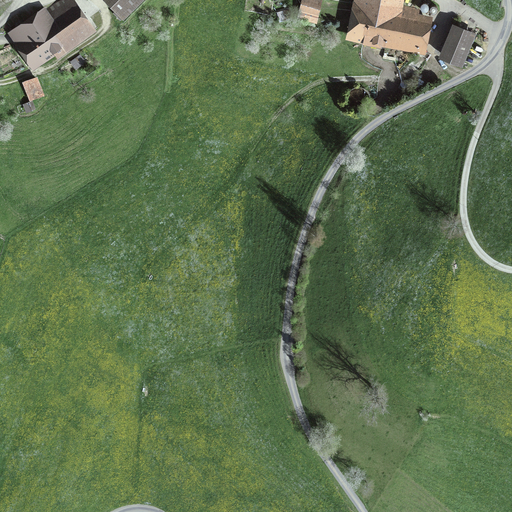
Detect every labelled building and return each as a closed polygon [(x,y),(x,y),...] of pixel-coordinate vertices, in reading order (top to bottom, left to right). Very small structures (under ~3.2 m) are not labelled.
[(92,31),(69,0),(62,0),(59,2),(44,12),(43,11),(31,19),(28,15),(11,27),(21,41),(15,45),(29,65),(54,47),(59,54),(92,31)] [(123,16),(139,0),(112,0),(110,2),(123,16)] [(314,19),(318,2),(308,0),(306,0),(303,17),(314,19)] [(379,39),(422,49),(429,22),(414,19),(417,9),(401,6),(401,0),(359,0),(351,37),(378,45),(379,39)] [(460,64),(472,36),(453,28),(441,56),(460,64)] [(76,66),(84,60),(79,54),(71,60),(76,66)] [(38,74),(22,80),(29,100),(45,94),(38,74)]
